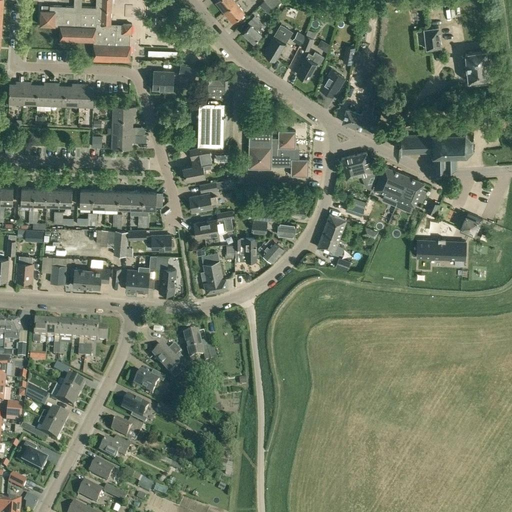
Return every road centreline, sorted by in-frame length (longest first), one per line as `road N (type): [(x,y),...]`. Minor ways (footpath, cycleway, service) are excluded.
road 1 (residential): [(130,306),(208,305),(263,283),(301,249),(319,219),(335,152)]
road 2 (residential): [(165,166),(133,76),(16,66),(18,0)]
road 3 (residential): [(44,511),(123,353),(130,306)]
road 4 (residential): [(330,122),(233,53),(187,0)]
road 5 (residential): [(165,166),(0,161)]
road 6 (residential): [(511,169),(430,172),(363,141)]
road 7 (residential): [(0,297),(130,306)]
